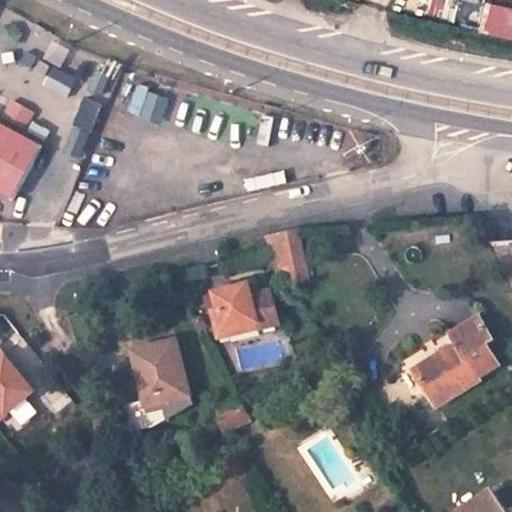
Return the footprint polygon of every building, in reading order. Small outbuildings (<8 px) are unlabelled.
[(511,5),(489,0),(482,32),(511,39),(511,5)] [(83,158),(106,106),(88,98),(65,151),(83,158)] [(0,192),(17,202),(46,147),(0,122),(0,192)] [(292,286),(310,282),(299,231),(266,239),(292,286)] [(511,242),(492,244),(511,289),(511,242)] [(252,282),(217,289),(221,305),(213,308),(218,328),(262,318),(281,314),(275,286),(255,291),(252,282)] [(220,336),(263,326),(262,318),(218,328),(220,336)] [(492,341),(478,318),(450,334),(456,345),(415,370),(437,405),(479,380),(477,377),(496,365),(486,346),(492,341)] [(511,329),(503,333),(511,351),(511,329)] [(0,405),(8,416),(41,391),(1,340),(0,341),(0,405)] [(176,342),(133,352),(145,404),(188,394),(176,342)] [(216,413),(227,433),(250,421),(239,400),(216,413)] [(393,430),(378,403),(362,412),(377,439),(393,430)] [(411,449),(403,437),(384,450),(391,463),(411,449)] [(461,511),(511,511),(511,505),(506,510),(493,491),(461,511)]
